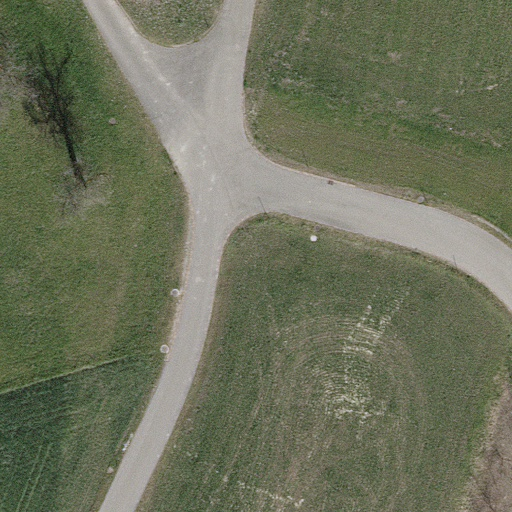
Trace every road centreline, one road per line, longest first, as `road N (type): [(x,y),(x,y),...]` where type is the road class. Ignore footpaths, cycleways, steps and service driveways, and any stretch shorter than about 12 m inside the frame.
road 1 (track): [(118,511),(189,360),(238,0)]
road 2 (residential): [(98,0),(219,171),(372,207),(511,278)]
road 3 (motorway): [(390,0),(364,111),(302,511)]
road 4 (motorway): [(440,511),(511,66)]
